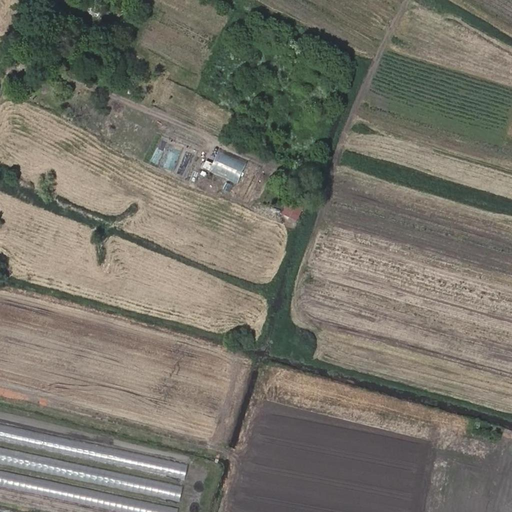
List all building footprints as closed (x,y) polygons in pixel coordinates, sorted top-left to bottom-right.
[(239,184),(249,161),(220,149),(214,163),(208,160),(204,169),(239,184)] [(283,214),(300,221),(306,206),(289,199),(283,214)] [(20,427),(0,423),(0,439),(18,442),(20,427)] [(185,479),(188,465),(116,450),(115,456),(109,455),(107,463),(185,479)] [(0,454),(0,464),(181,498),(182,489),(0,454)] [(0,488),(135,511),(178,511),(180,504),(0,472),(0,488)]
